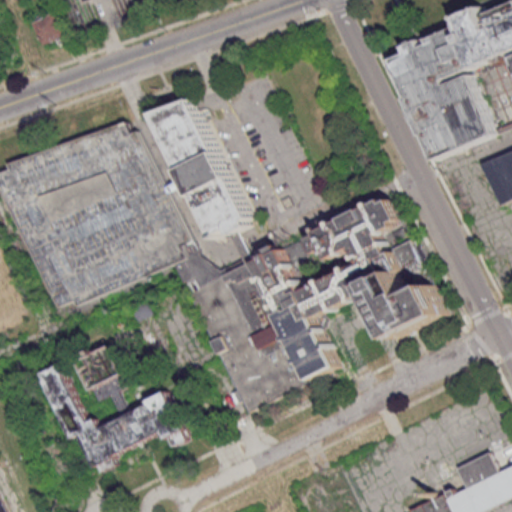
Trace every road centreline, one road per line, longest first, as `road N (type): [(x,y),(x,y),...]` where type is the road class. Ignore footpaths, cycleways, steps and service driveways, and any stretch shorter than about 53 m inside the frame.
road 1 (tertiary): [(332,0),(511,364)]
road 2 (residential): [(511,334),(164,511)]
road 3 (tertiary): [(305,0),(0,107)]
